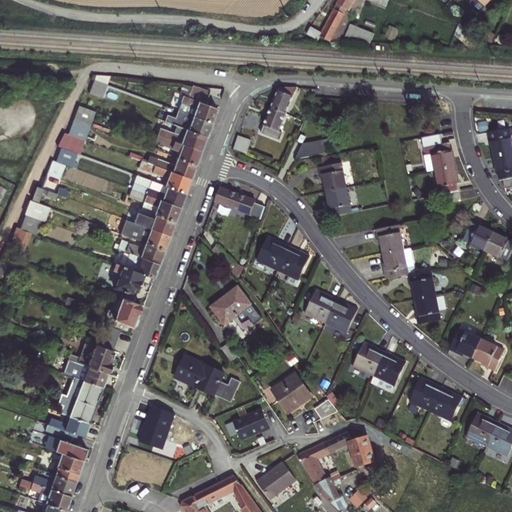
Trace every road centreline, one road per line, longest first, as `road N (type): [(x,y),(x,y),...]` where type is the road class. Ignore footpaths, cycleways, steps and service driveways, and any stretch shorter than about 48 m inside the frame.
road 1 (residential): [(210,162),(276,190),(415,343),(511,405)]
road 2 (residential): [(460,91),(265,81),(236,98),(210,162)]
road 3 (track): [(22,0),(81,17),(263,30),(295,24)]
road 4 (residential): [(128,389),(210,162)]
road 5 (residential): [(511,217),(477,171),(460,91)]
road 6 (residential): [(128,389),(198,423),(225,470)]
road 7 (residential): [(86,511),(128,389)]
